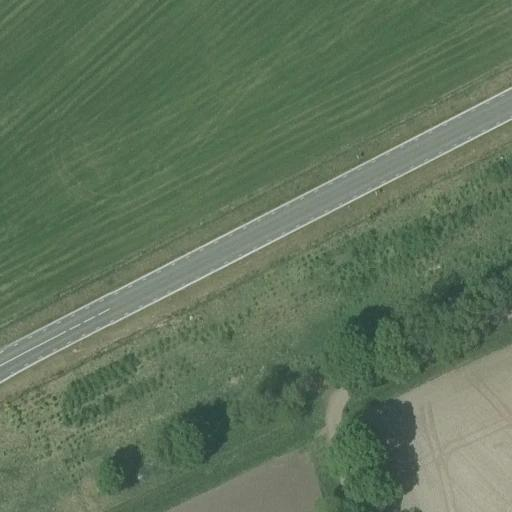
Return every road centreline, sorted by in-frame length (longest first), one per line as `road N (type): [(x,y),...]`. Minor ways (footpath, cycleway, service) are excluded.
road 1 (secondary): [(0,365),(511,101)]
road 2 (track): [(328,399),(106,501)]
road 3 (track): [(511,311),(328,399)]
